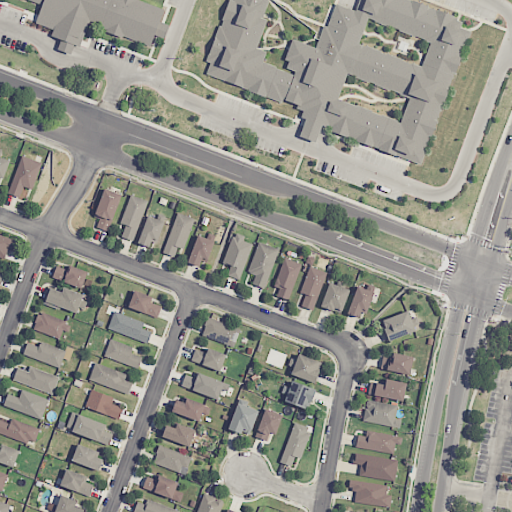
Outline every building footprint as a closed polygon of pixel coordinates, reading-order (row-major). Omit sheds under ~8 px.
[(140,0),(164,9),(150,46),(88,22),(81,40),(35,22),(42,4),(30,0),(140,0)] [(356,11),(360,0),(413,0),(457,17),(456,19),(462,22),(460,27),(471,31),(419,165),(330,131),(331,128),(301,116),(303,111),(296,109),(298,105),(283,99),(281,103),(207,74),(211,63),(206,61),(229,0),(266,0),(269,1),(262,17),(268,20),(257,48),(267,52),(263,62),(294,74),(296,71),(286,67),(289,60),(285,59),(293,39),(315,47),(324,25),(327,26),(336,3),(356,11)] [(42,163),(22,155),(8,193),(20,198),(24,186),(32,189),(42,163)] [(99,218),(96,228),(109,232),(121,194),(104,189),(95,217),(99,218)] [(134,241),(148,201),(130,195),(120,224),(126,225),(121,237),(134,241)] [(164,253),(175,257),(177,247),(184,249),(194,218),(176,213),(164,253)] [(137,243),(153,249),(163,221),(148,216),(137,243)] [(243,241),(245,236),(234,232),(224,263),(231,265),(227,275),(240,280),(252,244),(243,241)] [(213,241),(197,236),(188,263),(204,268),(213,241)] [(248,273),(255,275),(252,284),(265,288),(279,249),(258,242),(248,273)] [(279,289),(277,296),(288,300),(302,264),(284,258),(274,287),(279,289)] [(69,270),(57,266),(52,278),(82,288),(88,272),(70,266),(69,270)] [(313,310),(327,273),(310,266),(300,292),(305,294),(301,306),(313,310)] [(350,290),(329,282),(321,306),(341,314),(350,290)] [(362,319),(373,292),(357,286),(347,313),(362,319)] [(45,304),(78,312),(83,294),(63,288),(62,291),(49,288),(45,304)] [(150,302),(152,297),(134,290),(128,307),(157,318),(161,306),(150,302)] [(416,330),(408,310),(381,321),(389,341),(416,330)] [(147,343),(152,332),(142,328),(144,323),(114,311),(108,328),(147,343)] [(33,329),(62,340),(69,323),(39,312),(33,329)] [(201,335),(233,347),(240,329),(208,317),(201,335)] [(131,353),(133,346),(109,340),(104,358),(139,367),(142,356),(131,353)] [(60,367),(65,349),(40,342),(39,346),(27,343),(23,356),(60,367)] [(191,361),(220,371),(226,355),(208,348),(206,353),(195,349),(191,361)] [(413,358),(384,352),(380,369),(410,375),(413,358)] [(315,383),(323,363),(299,354),(291,374),(315,383)] [(125,381),(127,372),(94,364),(89,382),(129,392),(132,383),(125,381)] [(59,377),(30,366),(28,371),(17,368),(13,380),(53,395),(59,377)] [(185,374),(181,386),(218,400),(222,390),(227,392),(230,384),(198,373),(197,378),(185,374)] [(368,393),(402,402),(407,383),(386,378),(384,384),(371,381),(368,393)] [(310,409),(315,388),(290,382),(285,403),(310,409)] [(114,398),(91,389),(85,406),(119,419),(123,408),(111,404),(114,398)] [(48,398),(22,390),(19,397),(7,394),(4,407),(42,418),(48,398)] [(202,413),(208,415),(210,406),(186,398),(185,403),(176,400),(172,412),(200,421),(202,413)] [(402,420),(395,418),(398,406),(367,399),(362,421),(400,428),(402,420)] [(250,435),(258,410),(237,403),(229,428),(250,435)] [(257,437),(268,440),(269,433),(277,435),(282,414),(263,409),(257,437)] [(107,423),(73,414),(68,432),(110,444),(113,433),(104,431),(107,423)] [(0,433),(34,445),(40,428),(12,419),(10,423),(0,420),(0,433)] [(281,463),(292,466),(294,457),(301,459),(310,427),(293,422),(281,463)] [(195,430),(177,423),(175,428),(166,425),(162,437),(189,447),(195,430)] [(393,454),(395,444),(401,445),(402,438),(359,430),(356,447),(393,454)] [(19,450),(2,444),(1,449),(0,448),(0,462),(14,467),(19,450)] [(99,471),(103,459),(95,456),(97,451),(78,444),(72,461),(99,471)] [(192,457),(160,445),(153,463),(185,475),(192,457)] [(394,481),(398,460),(355,453),(354,464),(360,465),(359,475),(394,481)] [(94,485),(85,482),(88,477),(66,468),(60,486),(89,497),(94,485)] [(176,490),(178,481),(158,475),(157,479),(146,476),(142,489),(181,501),(183,492),(176,490)] [(386,495),(387,485),(350,480),(349,489),(356,490),(354,502),(390,507),(391,495),(386,495)] [(219,511),(224,501),(204,493),(196,511),(219,511)] [(83,511),(84,510),(75,506),(77,501),(61,495),(54,511),(83,511)] [(137,501),(133,511),(177,511),(179,509),(146,500),(145,504),(137,501)]
